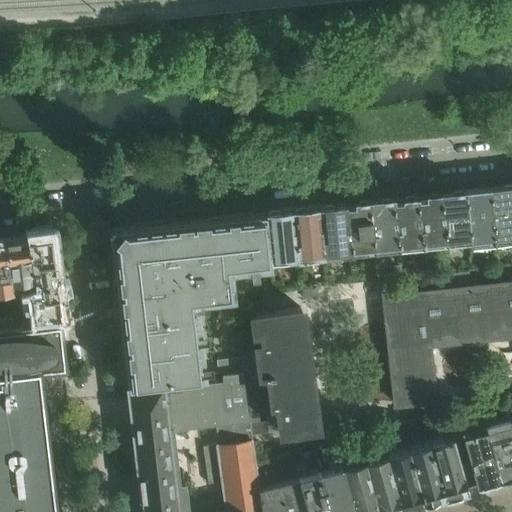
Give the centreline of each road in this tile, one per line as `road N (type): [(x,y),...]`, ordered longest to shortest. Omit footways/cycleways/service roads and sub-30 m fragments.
road 1 (residential): [(70,204),(511,155)]
road 2 (residential): [(92,396),(70,204)]
